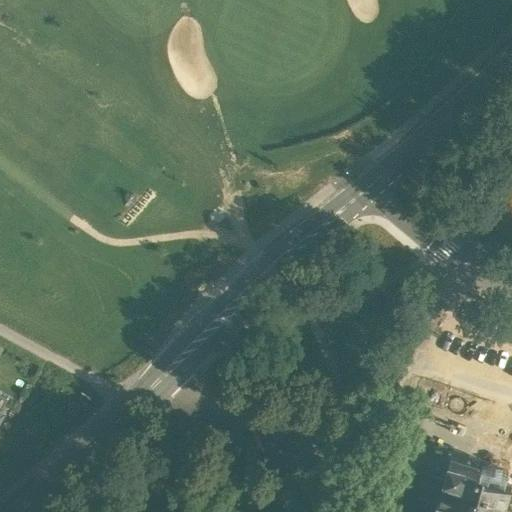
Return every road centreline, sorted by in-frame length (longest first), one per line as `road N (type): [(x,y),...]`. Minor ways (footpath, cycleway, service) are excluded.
road 1 (unclassified): [(19,511),(511,58)]
road 2 (track): [(134,405),(0,331)]
